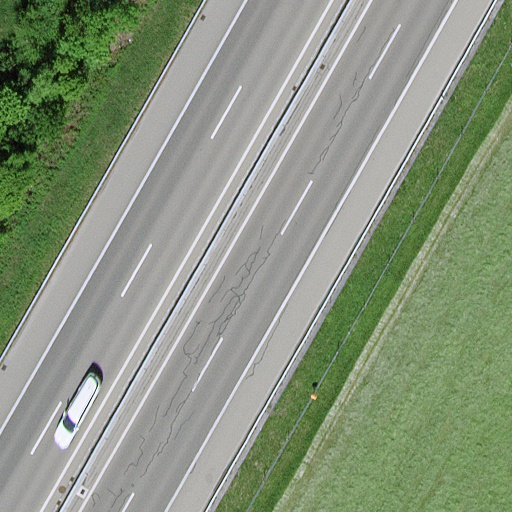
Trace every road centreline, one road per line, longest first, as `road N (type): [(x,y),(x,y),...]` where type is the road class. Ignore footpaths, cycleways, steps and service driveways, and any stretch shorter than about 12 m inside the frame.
road 1 (motorway): [(124,511),(419,0)]
road 2 (motorway): [(284,0),(0,510)]
